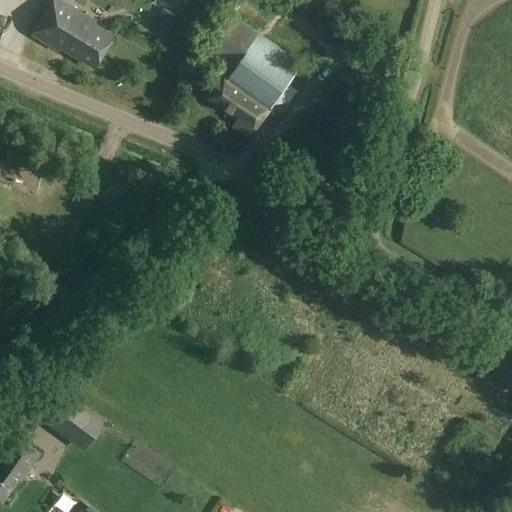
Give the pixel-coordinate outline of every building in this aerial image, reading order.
[(81,12),(61,0),(51,0),(31,34),(58,50),(61,46),(92,65),(112,33),(80,14),(81,12)] [(303,65),(231,13),(207,47),(236,68),(230,77),(228,76),(223,83),(221,82),(209,98),(239,119),(235,125),(251,137),(303,65)] [(141,99),(163,49),(147,42),(124,92),(141,99)] [(44,162),(7,152),(0,177),(0,178),(37,189),(44,162)] [(103,422),(56,390),(37,417),(83,450),(103,422)] [(41,454),(12,433),(0,450),(0,499),(2,501),(18,478),(21,481),(41,454)] [(511,511),(511,486),(498,479),(485,503),(501,511),(511,511)] [(99,511),(81,499),(71,511),(99,511)]
